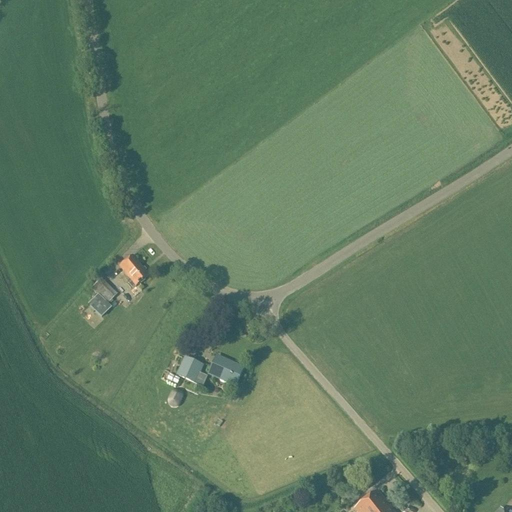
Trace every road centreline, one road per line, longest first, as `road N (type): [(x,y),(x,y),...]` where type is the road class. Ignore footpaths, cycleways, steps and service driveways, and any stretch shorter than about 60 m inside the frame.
road 1 (unclassified): [(271,300),(237,297),(188,272),(139,210),(108,128),(89,0)]
road 2 (unclassified): [(271,300),(511,149)]
road 3 (unclassified): [(441,511),(276,324),(271,300)]
